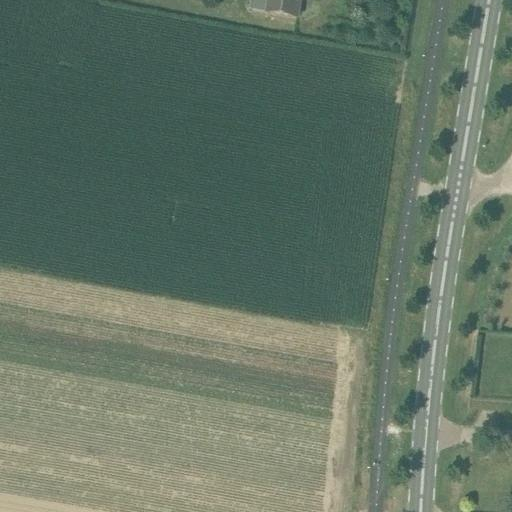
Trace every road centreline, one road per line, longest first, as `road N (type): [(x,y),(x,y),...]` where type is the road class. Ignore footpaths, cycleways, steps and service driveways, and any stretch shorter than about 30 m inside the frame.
road 1 (secondary): [(420,511),(457,191)]
road 2 (secondary): [(457,191),(488,0)]
